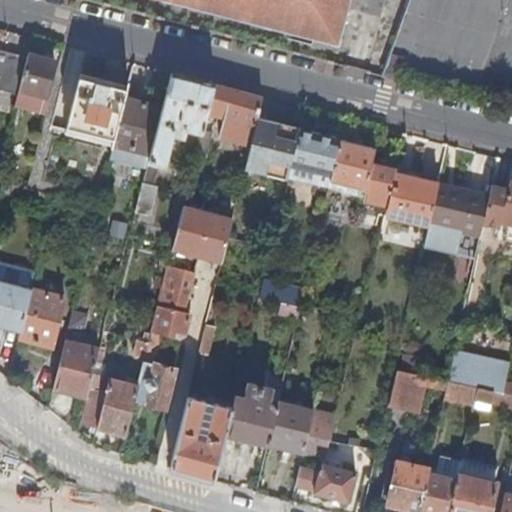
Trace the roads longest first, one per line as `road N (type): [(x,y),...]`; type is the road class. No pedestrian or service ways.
road 1 (residential): [(511,138),(0,4)]
road 2 (residential): [(0,416),(60,464),(228,511)]
